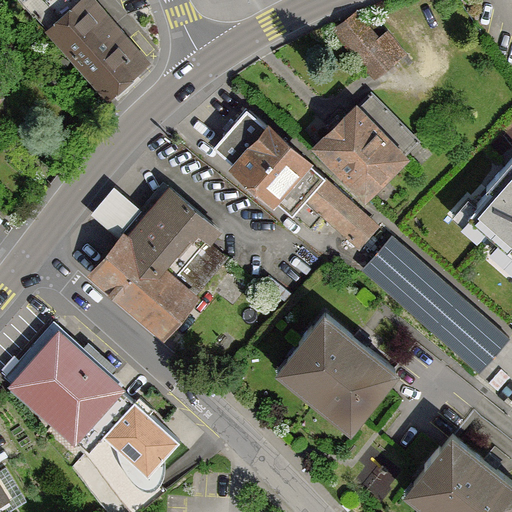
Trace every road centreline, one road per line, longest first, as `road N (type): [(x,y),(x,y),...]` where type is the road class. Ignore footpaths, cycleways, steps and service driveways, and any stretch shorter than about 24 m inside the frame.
road 1 (residential): [(35,255),(317,511)]
road 2 (primary): [(35,255),(130,131),(206,65)]
road 3 (primary): [(206,65),(331,0)]
